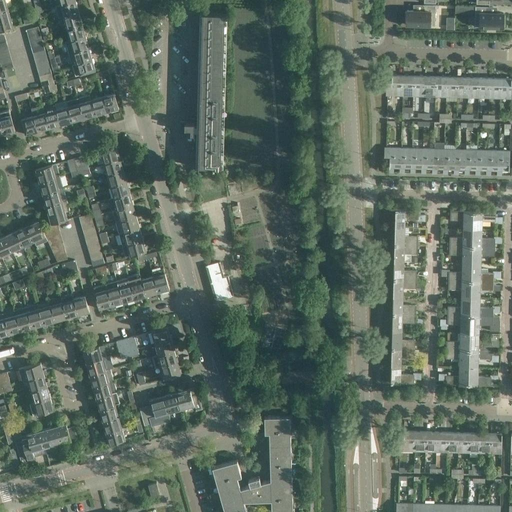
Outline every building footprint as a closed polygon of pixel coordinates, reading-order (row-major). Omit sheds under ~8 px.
[(40,5),(39,0),(34,0),(33,0),(37,12),(42,10),(40,5)] [(79,12),(76,1),(61,5),(64,17),(79,12)] [(435,25),(435,5),(423,5),(423,11),(407,11),(407,12),(405,12),(405,24),(406,24),(406,25),(435,25)] [(487,7),(475,6),(475,27),(503,27),(503,26),(505,26),(505,14),(503,14),(503,13),(487,13),(487,7)] [(13,27),(8,8),(0,10),(0,30),(4,30),(5,29),(9,28),(13,27)] [(82,24),(79,12),(64,17),(67,28),(82,24)] [(202,13),(200,13),(197,122),(194,122),(194,134),(197,134),(196,168),(198,168),(199,168),(199,166),(213,166),(213,168),(215,168),(215,167),(221,167),(221,166),(220,166),(225,14),(225,13),(202,12),(202,13)] [(36,20),(34,13),(23,16),(25,23),(36,20)] [(86,35),(82,24),(67,28),(70,40),(86,35)] [(28,35),(28,36),(40,32),(38,26),(26,30),(27,30),(28,35)] [(41,38),(40,32),(28,36),(30,41),(29,41),(30,41),(41,38)] [(89,47),(86,35),(70,40),(73,51),(74,51),(89,47)] [(43,44),(41,38),(30,41),(30,42),(31,47),(43,44)] [(45,50),(43,44),(31,47),(31,48),(32,48),(33,52),(33,53),(45,50)] [(0,53),(9,51),(8,45),(0,47),(0,53)] [(92,58),(89,47),(74,51),(73,51),(69,52),(72,64),(77,63),(92,58)] [(46,55),(45,50),(33,53),(33,54),(33,53),(35,58),(34,58),(34,59),(46,55)] [(12,61),(11,55),(0,57),(0,61),(1,64),(12,61)] [(48,61),(46,55),(34,59),(35,59),(36,64),(36,65),(48,61)] [(95,70),(92,58),(77,63),(72,64),(75,76),(96,70),(95,70)] [(14,66),(12,61),(1,64),(4,69),(14,66)] [(50,67),(48,61),(36,65),(37,65),(38,70),(50,67)] [(51,73),(50,67),(38,70),(38,71),(40,76),(39,76),(51,73)] [(53,79),(51,73),(39,76),(39,77),(40,77),(41,81),(41,82),(53,79)] [(402,95),(403,75),(392,75),(392,81),(386,81),(386,95),(402,95)] [(413,96),(414,76),(403,75),(402,95),(413,96)] [(424,96),(425,76),(414,76),(413,96),(424,96)] [(435,96),(435,76),(425,76),(424,96),(435,96)] [(446,97),(446,77),(435,76),(435,96),(446,97)] [(456,101),(457,97),(457,77),(446,77),(446,97),(446,101),(456,101)] [(467,97),(468,77),(457,77),(457,97),(467,97)] [(478,97),(479,77),(468,77),(467,97),(478,97)] [(489,98),(490,78),(479,77),(478,97),(489,98)] [(500,98),(500,78),(490,78),(489,98),(500,98)] [(511,78),(500,78),(500,98),(511,98),(511,78)] [(55,85),(53,79),(41,82),(43,87),(42,87),(43,88),(50,86),(55,85)] [(114,93),(102,96),(107,112),(118,108),(118,109),(119,108),(114,93)] [(95,115),(91,100),(89,95),(78,98),(79,103),(83,118),(84,119),(87,118),(87,117),(95,115)] [(107,112),(102,96),(91,100),(95,115),(107,112)] [(83,118),(79,103),(67,106),(72,121),(83,118)] [(60,125),(54,105),(43,108),(44,113),(49,128),(60,125)] [(72,121),(67,106),(56,109),(55,105),(54,105),(60,125),(72,121)] [(9,109),(0,111),(0,123),(3,134),(15,130),(15,131),(15,130),(9,109)] [(49,128),(44,113),(33,116),(37,131),(49,128)] [(37,131),(33,116),(22,119),(21,119),(26,135),(26,134),(37,131)] [(179,133),(194,134),(194,122),(180,122),(180,133),(179,133)] [(455,168),(455,149),(455,145),(445,145),(444,149),(444,168),(443,168),(443,172),(444,173),(444,172),(447,172),(447,168),(454,168),(455,168)] [(100,151),(104,163),(120,158),(117,147),(117,146),(100,151)] [(476,169),(477,150),(477,146),(466,146),(466,150),(465,169),(465,173),(466,173),(469,173),(469,169),(476,169)] [(401,167),(401,148),(384,147),(384,156),(390,157),(389,171),(390,171),(393,171),(393,167),(400,167),(401,167)] [(411,167),(412,148),(401,148),(401,167),(400,167),(400,171),(401,171),(404,171),(404,167),(411,167)] [(422,168),(423,148),(412,148),(411,167),(411,172),(412,172),(412,171),(415,172),(415,167),(422,168)] [(433,168),(434,149),(423,148),(422,168),(422,172),(423,172),(425,172),(426,168),(433,168)] [(444,168),(444,149),(434,149),(433,168),(433,172),(434,172),(436,172),(436,168),(443,168),(444,168)] [(465,169),(466,150),(455,149),(455,168),(454,168),(454,173),(455,173),(458,173),(458,169),(465,169)] [(487,169),(488,150),(477,150),(476,169),(476,173),(477,173),(480,173),(480,169),(487,169)] [(498,170),(498,150),(488,150),(487,169),(486,174),(487,174),(487,173),(490,174),(490,169),(497,170),(498,170)] [(510,151),(498,150),(498,170),(497,170),(497,174),(498,174),(501,174),(501,170),(509,170),(510,151)] [(85,155),(79,157),(82,167),(83,171),(89,169),(85,155)] [(82,167),(79,157),(74,158),(78,172),(80,172),(83,171),(82,167)] [(78,172),(74,158),(67,160),(71,174),(78,172)] [(123,170),(120,158),(104,163),(107,174),(123,170)] [(36,169),(39,181),(60,175),(64,174),(61,162),(36,169)] [(127,181),(123,170),(107,174),(110,186),(127,181)] [(63,187),(60,175),(39,181),(42,193),(63,187)] [(130,193),(127,181),(110,186),(114,198),(130,193)] [(66,199),(63,187),(42,193),(46,204),(66,199)] [(133,204),(130,193),(114,198),(117,209),(133,204)] [(70,210),(66,199),(46,204),(44,205),(45,209),(47,208),(51,223),(57,222),(59,221),(67,219),(65,211),(70,210)] [(133,204),(117,209),(112,210),(116,222),(136,216),(133,204)] [(395,209),(395,227),(405,227),(405,219),(418,219),(418,220),(425,221),(425,215),(418,215),(419,210),(395,209)] [(472,229),(473,211),(450,211),(450,220),(463,220),(463,229),(472,229)] [(496,212),(473,211),(472,229),(482,229),(482,221),(495,221),(495,222),(502,223),(502,217),(495,217),(496,212)] [(92,219),(90,213),(79,216),(80,222),(92,219)] [(140,228),(136,216),(116,222),(119,234),(140,228)] [(93,225),(92,219),(80,222),(82,228),(93,225)] [(46,236),(45,235),(43,231),(41,226),(38,220),(38,221),(26,226),(34,242),(46,236)] [(58,227),(57,222),(51,223),(51,224),(41,226),(43,231),(58,227)] [(95,230),(93,225),(82,228),(84,233),(95,230)] [(34,242),(26,226),(15,231),(23,247),(34,242)] [(60,232),(58,227),(43,231),(45,235),(60,232)] [(405,227),(395,227),(394,227),(395,227),(394,244),(418,245),(418,236),(404,236),(405,227)] [(143,239),(140,228),(119,234),(122,245),(143,239)] [(472,246),(472,229),(463,229),(463,237),(449,237),(449,245),(449,246),(472,246)] [(482,238),(482,229),(472,229),(472,246),(495,247),(495,243),(502,243),(502,236),(495,236),(495,238),(482,238)] [(96,235),(95,230),(84,233),(85,239),(96,235)] [(23,247),(15,231),(5,236),(12,252),(23,247)] [(61,237),(60,232),(45,235),(46,236),(48,241),(61,237)] [(98,241),(96,235),(85,239),(87,244),(98,241)] [(12,252),(5,236),(0,238),(0,254),(1,257),(12,252)] [(63,242),(61,237),(48,241),(50,246),(63,242)] [(146,251),(143,239),(122,245),(126,257),(147,251),(146,251)] [(100,247),(98,241),(87,244),(88,250),(100,247)] [(64,248),(63,242),(50,246),(52,251),(64,248)] [(418,245),(394,244),(394,245),(394,261),(404,262),(404,253),(417,254),(418,245)] [(471,264),(472,246),(449,246),(449,255),(462,255),(462,263),(471,264)] [(495,247),(472,246),(471,264),(481,264),(481,255),(494,256),(495,247)] [(101,252),(100,247),(88,250),(90,255),(101,252)] [(66,253),(64,248),(52,251),(55,256),(66,253)] [(103,257),(101,252),(90,255),(91,260),(103,257)] [(67,258),(66,253),(55,256),(57,261),(67,258)] [(47,257),(42,260),(45,266),(50,264),(47,257)] [(104,263),(103,257),(91,260),(93,266),(104,263)] [(75,259),(66,262),(61,263),(63,270),(67,268),(77,266),(75,259)] [(215,301),(219,300),(234,296),(228,276),(224,277),(220,262),(220,261),(205,265),(206,266),(215,300),(215,301)] [(404,262),(394,261),(393,261),(393,262),(394,262),(393,279),(417,279),(417,270),(404,270),(404,262)] [(471,281),(471,264),(462,263),(462,272),(449,271),(449,270),(442,270),(442,275),(448,276),(448,280),(471,281)] [(481,272),(481,264),(471,264),(471,281),(494,281),(494,277),(500,277),(500,271),(494,271),(493,273),(481,272)] [(25,266),(19,269),(22,275),(28,273),(25,266)] [(78,272),(77,266),(67,268),(69,275),(78,272)] [(152,271),(153,276),(157,292),(169,289),(164,268),(152,271)] [(157,292),(153,276),(141,279),(146,295),(157,292)] [(22,279),(17,281),(19,288),(25,285),(22,279)] [(146,295),(141,279),(129,282),(134,299),(146,295)] [(423,284),(417,284),(417,280),(417,279),(393,279),(393,296),(403,296),(403,288),(416,288),(416,289),(422,290),(423,284)] [(470,298),(471,281),(448,280),(448,289),(461,289),(461,298),(470,298)] [(494,282),(494,281),(471,281),(470,298),(480,298),(480,290),(493,290),(494,282)] [(134,299),(129,282),(118,286),(122,302),(134,299)] [(122,302),(118,286),(106,289),(110,305),(122,302)] [(110,305),(106,289),(95,292),(94,292),(99,309),(99,308),(110,305)] [(77,315),(73,299),(72,294),(60,297),(66,318),(77,315)] [(85,295),(73,299),(77,315),(89,311),(89,312),(90,312),(85,295),(84,295),(85,295)] [(403,296),(393,296),(392,296),(393,296),(392,313),(416,314),(416,305),(402,305),(403,296)] [(66,318),(60,297),(48,300),(54,321),(66,318)] [(470,316),(470,298),(461,298),(461,306),(447,306),(447,315),(470,316)] [(480,307),(480,298),(470,298),(470,316),(493,316),(493,312),(499,312),(499,306),(493,306),(493,307),(480,307)] [(54,321),(48,300),(37,304),(43,324),(43,327),(48,326),(47,323),(54,321)] [(43,324),(37,304),(25,307),(31,328),(43,324)] [(31,328),(25,307),(14,310),(20,331),(31,328)] [(20,331),(14,310),(2,314),(8,334),(20,331)] [(416,314),(392,313),(392,314),(392,331),(402,331),(402,323),(415,323),(415,324),(422,324),(422,319),(416,319),(416,314)] [(242,328),(238,315),(234,316),(237,330),(242,328)] [(469,333),(470,316),(447,315),(447,320),(441,319),(440,325),(447,325),(447,324),(460,324),(460,333),(469,333)] [(493,316),(470,316),(469,333),(479,333),(479,325),(493,325),(493,316)] [(168,327),(151,331),(151,332),(152,332),(155,343),(171,339),(168,327)] [(402,339),(402,331),(392,331),(391,331),(392,331),(391,348),(415,349),(415,348),(415,340),(402,339)] [(469,350),(469,333),(460,333),(460,341),(446,341),(446,349),(469,350)] [(479,342),(479,333),(469,333),(469,350),(492,351),(492,346),(499,346),(499,340),(492,340),(492,342),(479,342)] [(134,336),(128,338),(131,348),(137,346),(134,336)] [(132,352),(131,348),(128,338),(123,339),(125,350),(126,354),(130,353),(132,352)] [(125,350),(123,339),(116,341),(119,352),(125,350)] [(174,350),(171,339),(155,343),(158,355),(174,350)] [(86,362),(102,358),(107,357),(104,345),(83,351),(86,362)] [(415,349),(391,348),(391,365),(401,366),(401,357),(414,357),(415,349)] [(469,367),(469,350),(446,349),(446,350),(446,358),(459,359),(459,367),(469,367)] [(178,362),(174,350),(158,355),(161,367),(178,362)] [(492,351),(469,350),(469,367),(478,368),(478,359),(491,360),(491,361),(498,361),(498,355),(492,355),(492,351)] [(106,370),(102,358),(86,362),(89,374),(106,370)] [(41,363),(41,362),(24,367),(28,379),(44,374),(41,363)] [(181,373),(178,362),(161,367),(165,378),(164,378),(165,378),(181,374),(181,373)] [(401,366),(391,365),(391,366),(391,380),(391,383),(390,383),(414,384),(414,383),(414,379),(420,379),(420,373),(414,373),(413,374),(401,374),(401,366)] [(468,385),(469,367),(459,367),(459,376),(446,375),(446,374),(439,374),(439,379),(445,380),(445,384),(468,385)] [(478,376),(478,368),(469,367),(468,385),(491,386),(491,385),(491,381),(497,381),(498,375),(491,375),(491,376),(478,376)] [(110,368),(106,370),(89,374),(93,386),(114,380),(110,368)] [(7,372),(1,374),(4,384),(10,382),(7,372)] [(146,383),(143,372),(137,374),(140,385),(146,383)] [(46,382),(44,374),(28,379),(31,391),(47,386),(49,385),(48,381),(46,382)] [(117,391),(114,380),(93,386),(96,397),(117,391)] [(50,398),(47,386),(31,391),(34,402),(50,398)] [(189,388),(176,392),(181,409),(194,405),(196,411),(202,409),(196,386),(189,388)] [(120,403),(117,391),(96,397),(99,409),(115,404),(120,403)] [(181,409),(176,392),(163,396),(169,418),(170,418),(168,413),(181,409)] [(260,408),(300,407),(299,395),(259,396),(260,408)] [(169,418),(163,396),(150,399),(152,404),(151,404),(151,405),(146,406),(150,423),(169,418)] [(50,398),(34,402),(30,403),(33,415),(54,410),(54,409),(50,398)] [(119,416),(115,404),(99,409),(102,420),(119,416)] [(150,423),(146,406),(145,406),(145,407),(140,408),(140,407),(139,408),(144,425),(150,423)] [(220,485),(218,486),(222,502),(224,501),(226,506),(223,506),(225,511),(247,511),(244,501),(271,500),(272,511),(292,511),(292,503),(293,503),(290,423),(289,423),(289,415),(264,416),(265,433),(269,432),(271,479),(261,482),(259,476),(248,479),(250,485),(240,488),(237,477),(242,476),(237,460),(213,466),(215,474),(214,474),(216,481),(219,480),(220,485)] [(122,427),(119,416),(102,420),(106,432),(122,427)] [(66,423),(60,425),(53,427),(57,444),(71,440),(73,445),(79,444),(74,426),(73,426),(73,427),(69,428),(68,428),(67,428),(66,423)] [(57,444),(53,427),(40,430),(45,447),(57,444)] [(125,439),(122,427),(106,432),(109,444),(125,439)] [(45,447),(40,430),(27,434),(28,439),(27,439),(27,440),(23,441),(22,441),(27,458),(46,453),(45,447)] [(414,451),(415,431),(404,430),(404,437),(398,437),(398,450),(414,451)] [(425,451),(426,431),(415,431),(414,451),(425,451)] [(436,451),(437,431),(426,431),(425,451),(436,451)] [(447,452),(447,432),(437,431),(436,451),(447,452)] [(458,452),(458,432),(447,432),(447,452),(458,452)] [(469,452),(469,432),(458,432),(458,452),(469,452)] [(479,453),(480,433),(469,432),(469,452),(479,453)] [(490,453),(491,433),(480,433),(479,453),(490,453)] [(502,433),(491,433),(490,453),(501,453),(502,433)] [(27,458),(22,441),(21,441),(17,443),(17,442),(16,442),(21,460),(27,458)] [(157,483),(157,482),(148,485),(149,485),(152,496),(151,496),(153,496),(154,497),(160,495),(160,493),(159,494),(156,483),(157,483)] [(412,511),(413,503),(396,503),(396,511),(402,511),(401,511),(412,511)] [(423,511),(424,503),(413,503),(412,511),(423,511)] [(434,511),(435,504),(424,503),(423,511),(434,511)]
